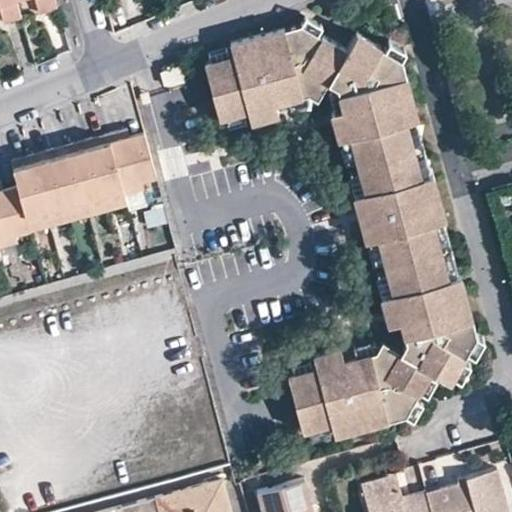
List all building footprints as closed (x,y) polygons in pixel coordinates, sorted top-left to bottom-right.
[(20,17),(15,0),(5,0),(0,1),(0,15),(2,21),(20,17)] [(56,7),(53,0),(34,0),(38,12),(56,7)] [(299,25),(316,34),(320,28),(303,18),(299,25)] [(345,49),(316,34),(299,25),(228,45),(231,57),(204,65),(202,66),(217,121),(223,119),(246,113),(249,122),(250,124),(278,117),(275,105),(309,97),(315,100),(325,83),(330,86),(336,88),(340,107),(331,110),(328,111),(336,139),(339,139),(349,136),(355,160),(358,168),(364,193),(354,195),(351,195),(363,241),(367,240),(376,238),(382,259),(385,270),(391,292),(382,295),(378,297),(384,316),(396,313),(399,321),(405,341),(398,351),(380,344),(377,348),(372,359),(369,355),(342,362),(339,351),(339,349),(312,356),(312,359),(315,371),(292,377),(287,378),(302,433),(307,431),(330,425),(332,433),(333,436),(408,416),(416,401),(421,394),(431,376),(433,371),(452,379),(454,375),(463,360),(467,351),(477,335),(460,275),(457,275),(448,278),(442,255),(439,244),(433,222),(443,219),(430,173),(429,173),(420,175),(414,152),(412,143),(406,122),(415,120),(417,119),(400,56),(384,48),(355,32),(345,49)] [(384,48),(400,56),(403,50),(388,41),(384,48)] [(231,57),(228,45),(201,53),(204,65),(231,57)] [(336,88),(330,86),(326,92),(331,110),(340,107),(336,88)] [(246,113),(223,119),(225,129),(249,122),(246,113)] [(406,122),(412,143),(421,141),(415,120),(406,122)] [(108,138),(128,132),(125,126),(106,131),(108,138)] [(155,174),(142,128),(128,132),(140,179),(155,174)] [(89,143),(108,138),(106,131),(88,136),(89,143)] [(140,179),(128,132),(108,138),(120,183),(140,179)] [(70,148),(89,143),(88,136),(68,142),(70,148)] [(349,136),(339,139),(345,162),(355,160),(349,136)] [(120,183),(108,138),(89,143),(103,190),(121,185),(120,183)] [(50,154),(70,148),(68,142),(48,147),(50,154)] [(103,190),(89,143),(70,148),(83,196),(103,190)] [(30,160),(50,154),(48,147),(28,153),(30,160)] [(83,196),(70,148),(50,154),(63,201),(83,196)] [(420,175),(429,173),(423,150),(414,152),(420,175)] [(11,166),(30,160),(28,153),(9,158),(11,166)] [(63,201),(50,154),(30,160),(43,206),(63,201)] [(43,206),(30,160),(11,166),(15,181),(24,212),(43,206)] [(364,193),(358,168),(348,171),(354,195),(364,193)] [(140,179),(120,183),(121,185),(123,193),(143,187),(140,179)] [(24,212),(15,181),(1,186),(13,232),(29,228),(24,212)] [(121,185),(103,190),(107,206),(125,200),(123,193),(121,185)] [(1,186),(0,186),(0,235),(13,232),(1,186)] [(103,190),(83,196),(87,211),(107,206),(103,190)] [(83,196),(63,201),(68,217),(87,211),(83,196)] [(63,201),(43,206),(48,223),(68,217),(63,201)] [(43,206),(24,212),(29,228),(48,223),(43,206)] [(433,222),(439,244),(448,242),(443,219),(433,222)] [(0,245),(17,241),(13,232),(0,235),(0,245)] [(376,238),(367,240),(372,262),(382,259),(376,238)] [(448,278),(457,275),(451,252),(442,255),(448,278)] [(391,292),(385,270),(375,272),(382,295),(391,292)] [(396,313),(384,316),(386,325),(399,321),(396,313)] [(477,335),(467,351),(474,355),(483,339),(477,335)] [(372,359),(377,348),(368,344),(339,351),(342,362),(369,355),(372,359)] [(315,371),(312,359),(289,365),(292,377),(315,371)] [(463,360),(454,375),(461,378),(470,363),(463,360)] [(431,376),(421,394),(425,395),(435,378),(431,376)] [(330,425),(307,431),(309,440),(332,433),(330,425)] [(459,488),(458,482),(425,491),(426,493),(429,504),(431,511),(508,511),(496,468),(466,475),(469,486),(459,488)] [(308,511),(308,510),(298,470),(254,481),(262,511),(308,511)] [(363,493),(399,483),(396,475),(361,485),(363,493)] [(457,478),(458,482),(459,488),(469,486),(466,475),(457,478)] [(157,511),(232,511),(223,478),(153,496),(157,511)] [(404,500),(399,483),(363,493),(367,511),(431,511),(429,504),(404,510),(401,501),(404,500)] [(429,504),(426,493),(404,500),(401,501),(404,510),(429,504)] [(87,511),(157,511),(153,496),(100,510),(100,509),(87,511)]
